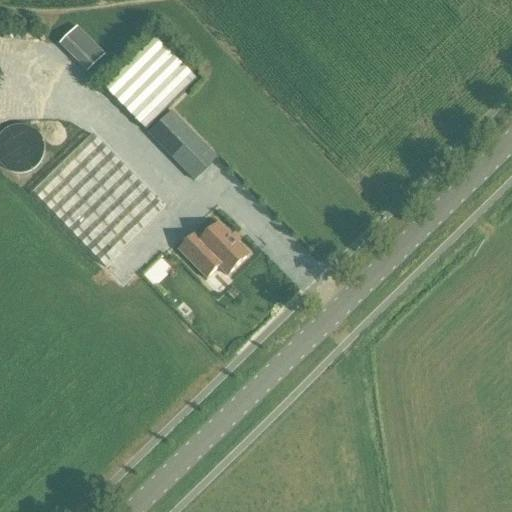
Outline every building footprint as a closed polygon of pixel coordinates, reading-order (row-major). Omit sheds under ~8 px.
[(67,42),(93,73),(113,56),(87,25),(67,42)] [(148,132),(199,81),(172,53),(107,89),(148,132)] [(226,68),(213,80),(258,127),(270,115),(226,68)] [(206,86),(196,98),(245,142),(255,130),(206,86)] [(196,181),(219,159),(174,113),(151,135),(196,181)] [(20,125),(16,125),(12,126),(8,128),(5,130),(2,133),(0,134),(0,164),(2,167),(5,169),(9,172),(13,173),(17,174),(21,174),(25,174),(29,172),(33,171),(36,168),(39,165),(41,161),(43,158),(44,154),(44,149),(44,145),(43,141),(41,137),(39,134),(36,131),(32,128),(28,127),(24,125),(20,125)] [(107,268),(167,210),(95,136),(35,194),(107,268)] [(251,256),(221,225),(204,241),(198,235),(181,252),(208,280),(221,268),(229,277),(251,256)]
